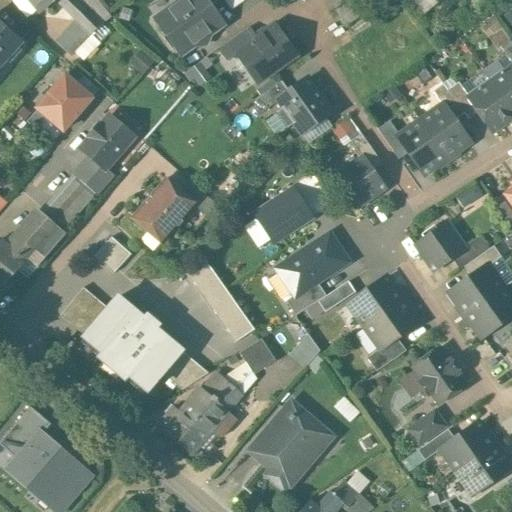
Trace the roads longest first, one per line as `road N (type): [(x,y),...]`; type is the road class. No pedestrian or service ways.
road 1 (unclassified): [(219,511),(0,321)]
road 2 (residential): [(418,205),(393,232),(402,262),(502,399)]
road 3 (residential): [(305,16),(353,108),(418,205)]
